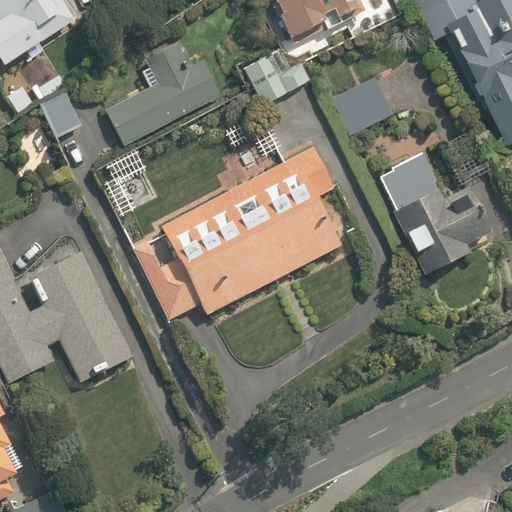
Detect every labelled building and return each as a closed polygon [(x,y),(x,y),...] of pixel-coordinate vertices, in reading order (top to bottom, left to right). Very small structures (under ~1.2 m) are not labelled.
[(0,0),(0,57),(4,65),(84,16),(74,0),(0,0)] [(277,0),(295,35),(322,21),(327,31),(370,10),(364,0),(277,0)] [(412,0),(433,42),(450,34),(507,146),(511,143),(511,0),(504,0),(482,12),(475,0),(412,0)] [(103,110),(119,145),(221,99),(204,61),(192,67),(182,45),(137,65),(148,89),(103,110)] [(283,46),(242,68),(261,104),(302,83),(283,46)] [(376,77),(327,98),(344,138),(393,117),(376,77)] [(85,127),(71,92),(41,104),(68,171),(86,164),(73,132),(85,127)] [(313,149),(160,226),(163,231),(129,248),(166,322),(201,305),(207,316),(349,244),(325,195),(334,190),(313,149)] [(438,194),(421,156),(378,176),(423,275),(471,254),(465,242),(492,231),(469,180),(438,194)] [(0,371),(4,381),(52,359),(47,348),(59,342),(78,384),(129,360),(82,258),(36,279),(47,304),(29,312),(0,248),(0,371)] [(0,496),(14,490),(9,479),(21,473),(7,445),(14,442),(0,414),(0,496)] [(59,511),(49,490),(3,511),(59,511)]
